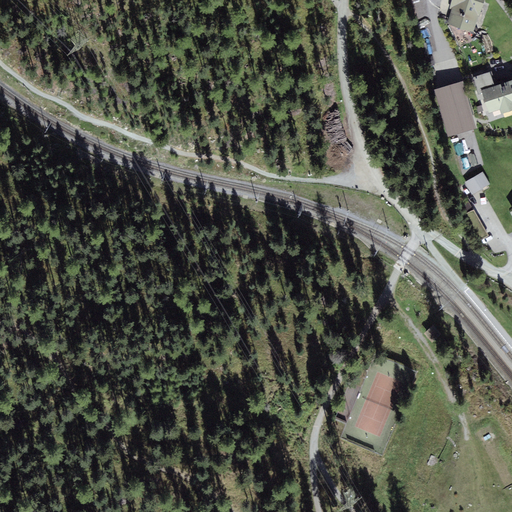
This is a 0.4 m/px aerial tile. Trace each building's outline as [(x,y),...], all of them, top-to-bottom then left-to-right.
[(452,0),(450,8),(452,8),(478,16),(479,17),(484,0),(452,0)] [(474,32),(478,16),(452,8),(447,24),(474,32)] [(478,94),(482,93),(489,113),(500,110),(502,114),(511,110),(511,80),(495,86),(490,72),(473,77),(478,94)] [(448,137),(477,128),(463,82),(434,90),(448,137)] [(490,184),(483,172),(465,182),(472,195),(490,184)] [(488,235),(474,210),(462,216),(476,242),(488,235)] [(441,334),(433,325),(424,334),(432,342),(441,334)]
